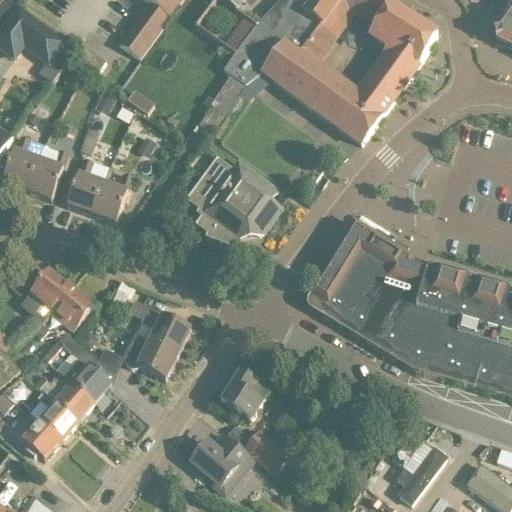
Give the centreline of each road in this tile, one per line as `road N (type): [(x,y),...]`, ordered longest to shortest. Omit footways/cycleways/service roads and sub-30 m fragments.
road 1 (tertiary): [(251,321),(389,157),(472,92)]
road 2 (residential): [(511,432),(395,394),(251,321)]
road 3 (residential): [(251,321),(56,242),(26,246),(0,269)]
road 4 (tertiary): [(113,511),(251,321)]
